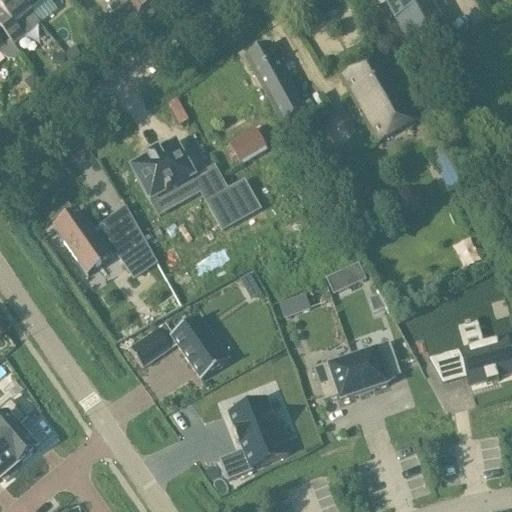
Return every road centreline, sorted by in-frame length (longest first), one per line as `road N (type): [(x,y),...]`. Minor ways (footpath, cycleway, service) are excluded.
road 1 (residential): [(0,175),(219,0)]
road 2 (residential): [(111,438),(0,282)]
